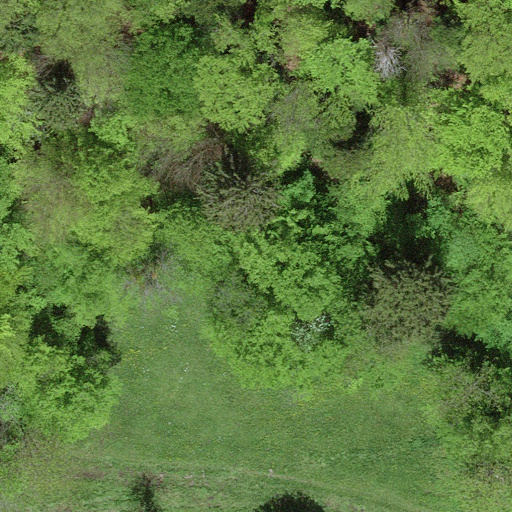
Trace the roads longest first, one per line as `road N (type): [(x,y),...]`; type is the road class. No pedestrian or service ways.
road 1 (track): [(0,111),(363,158),(511,188)]
road 2 (track): [(360,511),(234,485),(0,462)]
